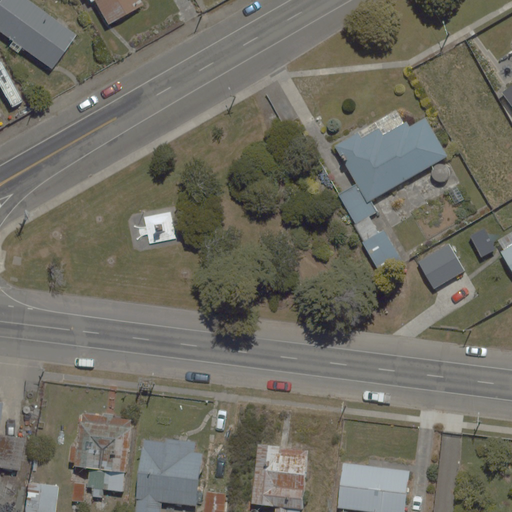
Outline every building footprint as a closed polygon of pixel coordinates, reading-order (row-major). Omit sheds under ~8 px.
[(34,0),(0,0),(0,29),(54,69),(80,33),(34,0)] [(143,0),(87,0),(104,28),(145,3),(143,0)] [(511,101),(511,81),(503,88),(511,101)] [(338,146),(369,202),(455,155),(434,116),(412,128),(399,104),(373,118),(378,128),(365,135),(363,132),(338,146)] [(511,242),(496,251),(511,280),(511,242)] [(72,415),(69,467),(90,468),(89,485),(130,488),(135,419),(72,415)] [(200,453),(201,438),(145,432),(136,511),(164,511),(165,501),(200,505),(205,454),(200,453)] [(0,492),(18,494),(24,442),(0,438),(0,492)] [(291,440),(259,439),(257,505),(278,506),(278,511),(280,511),(310,511),(312,452),(290,452),(291,440)] [(407,511),(413,469),(344,461),(339,507),(380,511),(407,511)]
